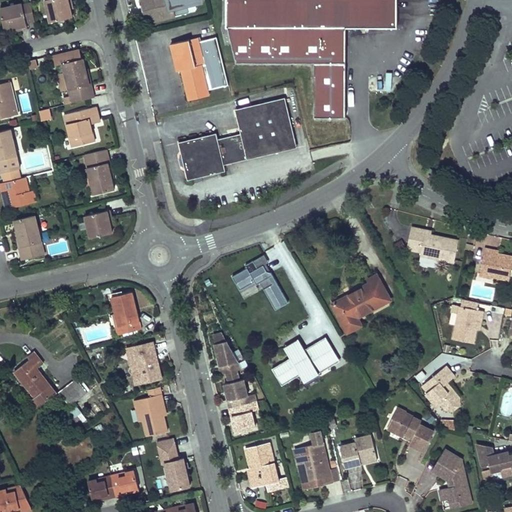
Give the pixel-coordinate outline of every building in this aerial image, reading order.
[(45,0),(50,22),(72,17),(70,9),(69,2),(71,2),(70,0),(45,0)] [(177,15),(175,6),(198,0),(141,0),(144,9),(147,22),(177,15)] [(225,0),(225,27),(227,27),(236,64),(313,64),(313,118),(345,118),(345,28),(397,28),(397,0),(225,0)] [(35,21),(31,3),(22,5),(22,4),(0,8),(5,31),(13,29),(19,27),(20,30),(24,29),(27,28),(26,23),(35,21)] [(229,83),(217,34),(200,39),(206,62),(202,63),(208,88),(229,83)] [(208,88),(202,63),(206,62),(200,39),(199,36),(171,42),(175,59),(177,66),(181,65),(182,68),(189,99),(209,94),(208,88)] [(69,88),(72,103),(94,97),(91,84),(89,84),(85,69),(83,58),(81,59),(79,49),(53,55),(56,65),(62,63),(63,65),(65,73),(69,88)] [(59,74),(57,74),(61,90),(69,88),(65,73),(59,74)] [(0,84),(0,118),(18,114),(10,82),(0,84)] [(290,149),(288,142),(295,140),(285,98),(242,108),(244,115),(237,117),(241,134),(218,139),(216,133),(179,142),(182,155),(179,158),(180,162),(181,165),(185,167),(188,180),(225,171),(224,165),(290,149)] [(98,116),(96,107),(64,114),(73,147),(95,141),(91,124),(100,122),(98,116)] [(49,108),(39,111),(41,119),(51,116),(49,108)] [(244,115),(242,108),(235,110),(237,117),(244,115)] [(20,168),(10,129),(0,131),(0,172),(2,172),(5,182),(20,178),(18,169),(20,168)] [(295,140),(288,142),(290,149),(297,147),(295,140)] [(92,186),(94,194),(114,189),(112,179),(108,163),(110,163),(107,150),(84,155),(88,169),(92,186)] [(438,171),(429,167),(427,172),(435,177),(438,171)] [(86,187),(92,186),(88,169),(82,170),(86,187)] [(29,192),(25,177),(20,178),(5,182),(0,183),(0,184),(2,191),(6,190),(7,192),(2,194),(4,200),(6,209),(36,202),(33,191),(29,192)] [(85,216),(90,238),(112,233),(110,225),(109,218),(111,217),(109,210),(85,216)] [(15,220),(17,231),(21,246),(19,247),(22,260),(44,254),(35,215),(15,220)] [(426,230),(411,227),(407,250),(421,253),(421,256),(454,263),(459,240),(431,235),(426,234),(426,230)] [(509,280),(511,265),(511,256),(498,254),(492,253),(493,250),(485,248),(480,271),(492,274),(491,276),(509,280)] [(269,309),(282,303),(269,271),(264,269),(262,263),(267,260),(264,252),(244,261),(246,264),(230,270),(237,287),(253,281),(257,280),(269,309)] [(375,290),(383,286),(377,274),(368,279),(370,283),(371,282),(375,290)] [(347,296),(333,304),(344,325),(357,318),(391,300),(383,286),(375,290),(371,282),(370,283),(350,293),(351,294),(352,296),(348,298),(347,296)] [(118,335),(141,329),(137,312),(132,292),(111,297),(116,314),(118,324),(116,324),(118,335)] [(484,311),(460,306),(453,339),(474,343),(477,329),(479,319),(482,319),(484,311)] [(357,318),(344,325),(348,332),(361,325),(357,318)] [(241,360),(223,330),(212,332),(222,373),(226,372),(228,380),(244,377),(245,376),(241,360)] [(320,371),(341,358),(326,334),(316,340),(326,357),(315,363),(320,371)] [(288,352),(303,343),(299,336),(284,345),(288,352)] [(320,371),(315,363),(326,357),(316,340),(308,345),(310,349),(307,351),(305,347),(303,343),(288,352),(291,356),(273,367),(283,383),(301,372),(306,379),(320,371)] [(152,352),(155,351),(153,342),(143,344),(144,350),(151,349),(152,352)] [(152,352),(151,349),(144,350),(143,344),(131,347),(132,354),(134,354),(137,365),(131,366),(135,384),(161,378),(157,358),(155,351),(152,352)] [(127,348),(131,366),(137,365),(134,354),(132,354),(131,347),(127,348)] [(38,408),(57,393),(37,368),(44,363),(34,351),(27,357),(30,359),(17,370),(26,381),(23,383),(34,397),(31,400),(38,408)] [(446,366),(423,386),(428,392),(426,393),(438,407),(442,404),(447,410),(454,410),(459,405),(460,398),(452,389),(449,391),(444,385),(447,383),(455,376),(446,366)] [(26,381),(17,370),(14,372),(23,383),(26,381)] [(307,383),(322,374),(320,371),(306,379),(307,383)] [(258,407),(254,391),(248,393),(244,377),(228,380),(225,381),(229,398),(230,398),(232,404),(234,413),(232,413),(236,430),(255,425),(251,409),(258,407)] [(77,378),(59,392),(70,406),(88,392),(77,378)] [(150,397),(134,400),(136,409),(140,408),(143,420),(146,436),(167,431),(163,411),(165,411),(163,401),(160,387),(148,389),(150,397)] [(76,405),(68,412),(74,418),(81,412),(76,405)] [(394,415),(402,419),(405,413),(406,412),(398,408),(394,415)] [(423,452),(434,431),(419,424),(421,421),(405,413),(402,419),(394,415),(387,429),(411,441),(409,445),(415,448),(423,452)] [(335,427),(333,419),(326,421),(328,429),(335,427)] [(299,466),(306,465),(310,480),(323,477),(325,484),(333,482),(320,430),(310,432),(313,445),(294,449),(299,466)] [(164,461),(180,457),(175,435),(156,440),(161,462),(164,461)] [(340,446),(345,468),(361,464),(361,461),(377,457),(372,440),(365,442),(363,436),(354,439),(355,442),(340,446)] [(269,442),(246,448),(249,461),(251,468),(253,478),(250,479),(252,487),(266,484),(279,481),(278,479),(269,442)] [(494,455),(492,447),(477,444),(480,458),(485,480),(494,478),(492,471),(500,469),(502,476),(511,473),(511,454),(509,455),(508,451),(494,455)] [(452,483),(449,485),(439,488),(440,493),(442,499),(449,497),(450,501),(462,498),(461,492),(469,490),(462,460),(463,458),(444,448),(432,470),(451,480),(452,483)] [(171,490),(193,485),(186,456),(180,457),(164,461),(171,490)] [(315,487),(325,484),(323,477),(310,480),(306,465),(299,466),(304,489),(315,487)] [(126,468),(110,472),(115,492),(130,489),(131,492),(139,490),(134,470),(127,471),(126,468)] [(492,471),(494,478),(502,476),(500,469),(492,471)] [(88,481),(93,501),(101,499),(101,496),(115,492),(110,472),(95,476),(96,479),(88,481)] [(290,485),(288,476),(278,479),(279,481),(266,484),(268,491),(290,485)] [(21,511),(32,510),(31,507),(21,486),(15,488),(16,492),(8,494),(7,490),(0,491),(0,511),(11,510),(10,511),(21,511)] [(472,502),(469,490),(461,492),(462,498),(450,501),(449,497),(442,499),(444,509),(472,502)] [(256,499),(254,505),(265,509),(267,503),(256,499)] [(187,508),(172,511),(171,511),(196,511),(194,502),(186,504),(187,508)]
